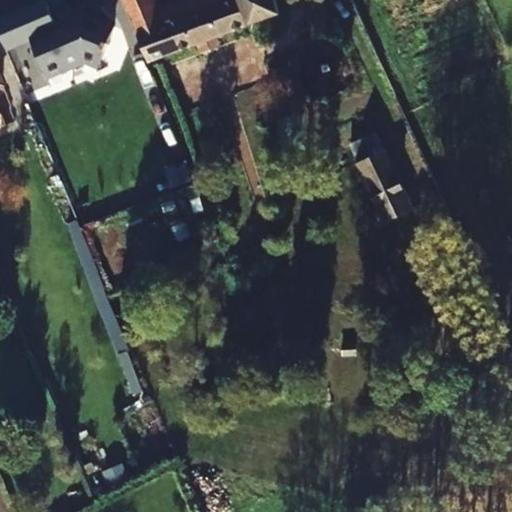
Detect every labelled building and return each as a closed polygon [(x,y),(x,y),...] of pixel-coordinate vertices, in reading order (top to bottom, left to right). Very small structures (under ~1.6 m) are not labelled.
[(43,54),(73,43),(58,5),(70,0),(22,0),(29,17),(40,13),(49,36),(37,40),(43,54)] [(123,0),(109,0),(120,26),(133,21),(123,0)] [(276,0),(123,0),(133,21),(150,61),(280,12),(276,0)] [(10,42),(21,87),(44,81),(33,36),(10,42)] [(413,207),(387,151),(359,164),(384,221),(413,207)]
